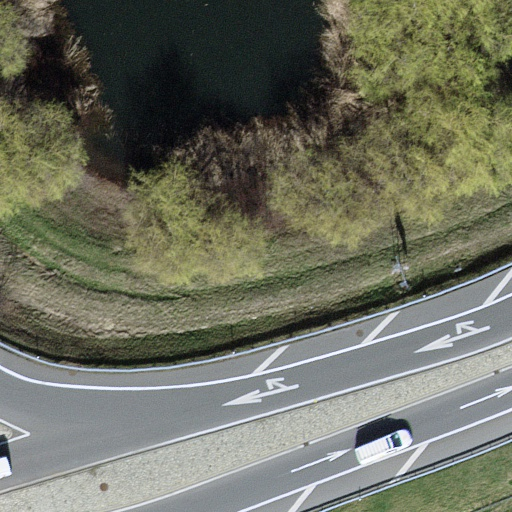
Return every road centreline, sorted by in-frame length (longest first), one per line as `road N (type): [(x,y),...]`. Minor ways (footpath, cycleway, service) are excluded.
road 1 (motorway): [(511,310),(170,412)]
road 2 (motorway): [(191,511),(511,393)]
road 3 (motorway): [(170,412),(0,466)]
road 4 (motorway): [(170,412),(72,411),(0,390)]
